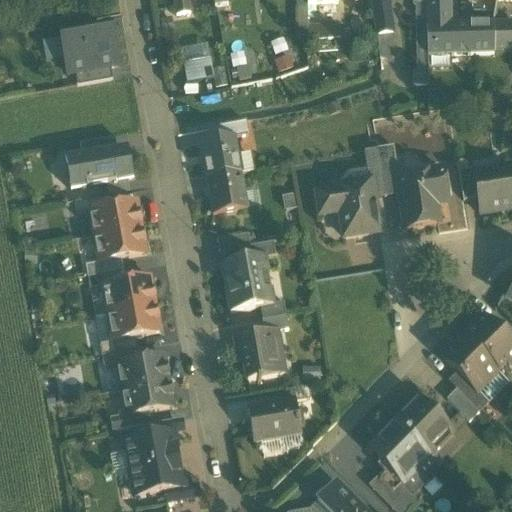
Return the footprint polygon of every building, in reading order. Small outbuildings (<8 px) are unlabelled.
[(187,0),(172,0),(176,18),(190,15),(187,0)] [(336,0),(306,0),(307,8),(337,6),(336,0)] [(386,0),(370,0),(372,13),(377,39),(391,36),(388,10),(386,0)] [(412,0),(412,5),(415,5),(416,75),(412,75),(413,87),(426,87),(424,0),(412,0)] [(425,0),(426,29),(449,28),(448,0),(425,0)] [(497,0),(471,0),(470,27),(492,27),(498,3),(498,2),(497,0)] [(511,26),(492,27),(493,55),(511,54),(511,26)] [(339,27),(306,30),(307,44),(323,43),(334,42),(340,41),(339,33),(339,27)] [(449,28),(426,29),(426,57),(493,55),(492,27),(449,28)] [(348,32),(339,33),(340,41),(349,40),(348,32)] [(363,32),(353,33),(356,53),(366,52),(363,32)] [(109,71),(118,69),(112,36),(61,46),(68,78),(74,77),(109,71)] [(340,41),(334,42),(334,47),(334,49),(350,47),(349,40),(340,41)] [(277,73),(292,67),(288,56),(273,62),(277,73)] [(109,71),(74,77),(77,89),(112,82),(109,71)] [(205,73),(186,77),(188,88),(207,84),(205,73)] [(207,84),(188,88),(190,98),(209,94),(207,84)] [(246,124),(220,129),(222,144),(235,141),(235,143),(248,140),(246,124)] [(118,186),(134,184),(129,149),(118,151),(116,141),(79,147),(81,158),(66,160),(72,194),(86,192),(85,185),(117,180),(118,186)] [(222,144),(200,148),(206,182),(241,176),(235,143),(235,141),(222,144)] [(393,149),(377,152),(385,200),(399,197),(396,180),(398,180),(393,149)] [(377,152),(363,154),(367,184),(369,184),(372,202),(385,200),(377,152)] [(474,179),(473,180),(476,201),(479,217),(503,213),(502,206),(511,204),(511,184),(510,170),(494,172),(494,176),(474,179)] [(398,180),(396,180),(399,197),(404,231),(438,226),(435,208),(447,206),(441,172),(398,180)] [(473,172),(458,174),(463,204),(476,201),(473,180),(474,179),(473,172)] [(241,176),(206,182),(213,220),(248,213),(241,176)] [(367,184),(332,190),(333,194),(314,197),(317,219),(337,216),(341,243),(377,237),(372,202),(369,184),(367,184)] [(293,197),(284,199),(287,211),(296,209),(293,197)] [(109,199),(74,205),(76,217),(88,215),(111,211),(109,199)] [(111,211),(88,215),(93,241),(142,232),(137,206),(111,211)] [(142,232),(93,241),(97,266),(121,262),(146,257),(142,232)] [(248,237),(217,242),(219,255),(238,252),(250,249),(248,237)] [(250,249),(238,252),(240,263),(264,259),(265,261),(275,259),(272,245),(250,249)] [(240,263),(221,267),(230,315),(260,310),(269,309),(269,307),(263,276),(267,275),(265,261),(264,259),(240,263)] [(97,266),(85,268),(87,280),(123,274),(121,262),(97,266)] [(123,274),(87,281),(89,292),(101,290),(125,286),(123,274)] [(125,286),(101,290),(106,317),(155,309),(150,281),(125,286)] [(283,305),(269,307),(269,309),(260,310),(262,322),(285,318),(283,305)] [(155,309),(106,317),(111,345),(134,341),(160,336),(155,309)] [(285,318),(262,322),(264,335),(276,333),(277,335),(288,333),(285,318)] [(511,365),(511,346),(485,319),(463,340),(497,374),(506,366),(509,368),(511,365)] [(264,335),(234,340),(238,359),(243,359),(247,383),(256,382),(256,383),(262,383),(261,381),(278,378),(273,354),(280,353),(277,335),(276,333),(264,335)] [(497,374),(463,340),(442,361),(456,376),(476,395),(477,395),(497,374)] [(111,345),(99,347),(101,359),(131,353),(137,352),(134,341),(111,345)] [(131,353),(101,359),(103,370),(115,368),(133,365),(131,353)] [(133,365),(115,368),(120,394),(169,385),(164,360),(133,365)] [(476,395),(456,376),(448,384),(456,393),(479,415),(488,406),(477,395),(476,395)] [(169,385),(120,394),(124,419),(124,420),(147,415),(174,411),(169,385)] [(309,389),(286,393),(288,405),(295,404),(295,405),(311,402),(309,389)] [(479,415),(456,393),(446,403),(469,425),(479,415)] [(449,433),(418,402),(396,425),(427,456),(449,433)] [(288,405),(248,412),(253,446),(300,438),(295,405),(295,404),(288,405)] [(147,415),(124,420),(124,419),(113,421),(115,434),(149,427),(150,427),(147,415)] [(150,427),(149,427),(151,439),(174,435),(178,434),(176,422),(150,427)] [(427,456),(396,425),(367,453),(385,471),(401,487),(402,486),(411,477),(423,489),(441,470),(427,456)] [(151,439),(127,443),(129,455),(125,456),(131,488),(135,487),(137,499),(164,494),(184,490),(181,474),(175,475),(170,452),(177,451),(174,435),(151,439)] [(401,487),(385,471),(376,480),(407,511),(409,511),(419,503),(402,486),(401,487)] [(407,511),(376,480),(368,489),(390,511),(407,511)] [(184,490),(164,494),(167,505),(194,500),(192,488),(184,490)] [(358,511),(334,488),(317,505),(323,511),(358,511)]
